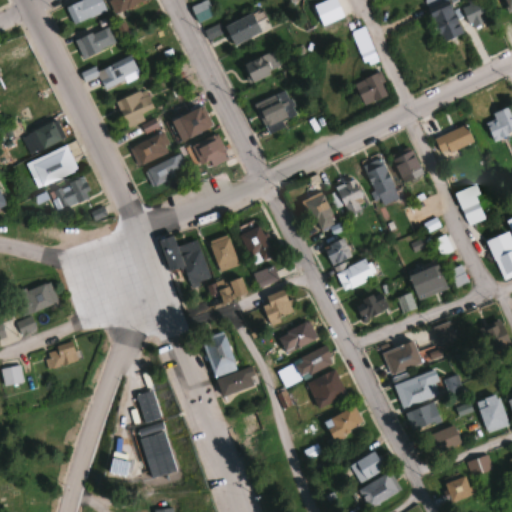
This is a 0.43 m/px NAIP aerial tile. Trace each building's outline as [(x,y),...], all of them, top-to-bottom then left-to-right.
[(79,0),(64,8),(73,26),(104,11),(98,0),(79,0)] [(108,0),(116,14),(144,0),(108,0)] [(204,0),(188,7),(196,24),(213,16),(205,0),(204,0)] [(320,0),(310,4),(319,26),(342,17),(334,0),(320,0)] [(511,0),(499,0),(506,13),(511,10),(511,0)] [(439,42),(460,33),(446,1),(425,9),(439,42)] [(472,28),(487,17),(476,1),(461,12),(472,28)] [(259,33),(251,14),(222,26),(231,46),(259,33)] [(73,42),(81,59),(114,43),(106,26),(73,42)] [(78,74),(82,82),(96,76),(102,90),(136,75),(129,57),(94,72),(93,68),(78,74)] [(268,75),(259,57),(241,65),(250,84),(268,75)] [(352,85),(363,106),(387,94),(376,72),(352,85)] [(113,102),(125,126),(144,117),(142,113),(152,109),(142,89),(113,102)] [(254,103),(263,130),(295,118),(286,91),(254,103)] [(167,121),(177,142),(207,128),(197,107),(167,121)] [(492,118),(482,125),(493,141),(511,128),(511,121),(502,107),(490,115),(492,118)] [(19,137),(27,154),(64,138),(55,120),(19,137)] [(470,145),(465,127),(432,136),(437,153),(470,145)] [(140,165),(169,151),(159,133),(131,146),(140,165)] [(210,166),(227,158),(214,133),(188,146),(198,165),(207,160),(210,166)] [(24,164),(35,189),(75,171),(64,146),(24,164)] [(402,183),(421,173),(406,146),(388,156),(402,183)] [(142,172),(151,188),(185,170),(176,154),(142,172)] [(393,191),(378,158),(359,167),(375,200),(393,191)] [(90,196),(81,177),(47,192),(56,212),(90,196)] [(326,191),(331,201),(334,200),(337,207),(342,204),(346,214),(363,207),(352,181),(326,191)] [(484,217),(470,185),(451,194),(466,226),(484,217)] [(315,231),(334,221),(317,191),(299,202),(315,231)] [(251,265),(271,257),(257,226),(237,234),(251,265)] [(501,282),(511,277),(511,246),(506,231),(481,241),(475,227),(466,231),(473,249),(485,244),(501,282)] [(195,240),(173,247),(169,234),(156,238),(166,271),(181,267),(186,285),(207,279),(195,240)] [(237,265),(225,234),(205,242),(217,273),(237,265)] [(330,266),(349,256),(340,238),(321,247),(330,266)] [(333,272),(342,292),(371,278),(362,259),(333,272)] [(406,274),(415,299),(444,289),(436,264),(406,274)] [(250,274),(256,287),(276,279),(270,265),(250,274)] [(454,287),(466,282),(460,265),(447,270),(454,287)] [(220,304),(245,293),(237,275),(212,286),(220,304)] [(12,295),(21,316),(56,302),(47,280),(12,295)] [(291,313),(281,289),(261,297),(264,304),(259,306),(267,324),(291,313)] [(366,319),(386,305),(376,291),(355,305),(366,319)] [(15,322),(18,334),(32,329),(29,318),(15,322)] [(283,353),(314,337),(306,320),(275,336),(283,353)] [(453,338),(448,322),(430,327),(435,343),(453,338)] [(475,327),(482,353),(504,347),(498,322),(475,327)] [(221,331),(199,339),(211,376),(233,368),(221,331)] [(388,374),(419,361),(410,339),(379,353),(388,374)] [(75,361),(69,342),(40,351),(46,370),(75,361)] [(418,351),(422,361),(438,355),(434,345),(418,351)] [(331,365),(324,347),(290,359),(296,378),(331,365)] [(21,383),(18,365),(0,367),(0,382),(1,386),(21,383)] [(214,378),(219,396),(254,384),(249,367),(214,378)] [(316,409),(345,395),(333,368),(303,383),(316,409)] [(391,385),(400,409),(439,394),(429,370),(391,385)] [(458,389),(454,375),(440,380),(445,393),(458,389)] [(470,403),(481,433),(502,425),(491,395),(470,403)] [(511,396),(502,400),(509,422),(511,421),(511,396)] [(437,420),(429,402),(402,414),(410,432),(437,420)] [(330,440),(361,423),(351,405),(320,422),(330,440)] [(259,429),(252,412),(239,417),(245,434),(259,429)] [(424,435),(432,454),(456,445),(449,426),(424,435)] [(379,471),(370,453),(346,465),(355,483),(379,471)] [(460,465),(467,479),(486,468),(479,454),(460,465)] [(511,456),(502,460),(511,486),(511,485),(511,456)] [(361,508),(395,495),(387,475),(353,488),(361,508)] [(438,483),(445,503),(465,496),(457,476),(438,483)]
